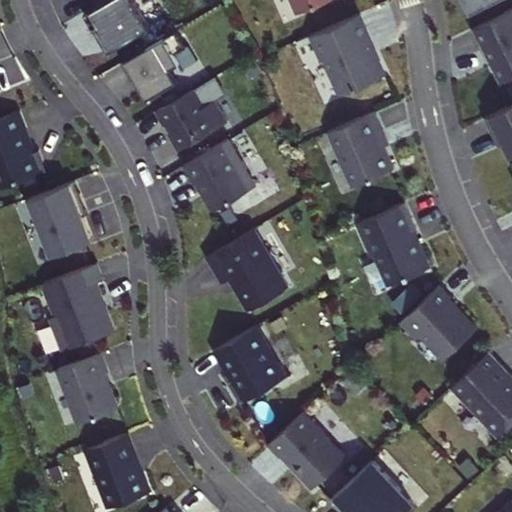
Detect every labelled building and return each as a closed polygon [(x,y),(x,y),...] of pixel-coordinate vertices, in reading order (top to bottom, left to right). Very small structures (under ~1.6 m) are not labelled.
[(151,26),(135,0),(106,0),(84,13),(92,28),(95,26),(109,51),(151,26)] [(291,0),(297,13),(325,0),(291,0)] [(457,0),(465,14),(492,0),(457,0)] [(511,76),(511,7),(471,28),(482,49),(485,47),(501,81),(511,76)] [(369,38),(358,13),(311,33),(323,59),(326,58),(341,92),(385,73),(374,49),(371,50),(366,39),(369,38)] [(186,46),(176,29),(121,61),(132,80),(136,78),(138,77),(146,90),(154,85),(158,92),(177,80),(170,68),(180,62),(174,53),(186,46)] [(147,98),(158,92),(154,85),(146,90),(138,77),(136,78),(147,98)] [(169,133),(178,149),(228,121),(215,99),(204,105),(194,88),(156,110),(165,124),(167,123),(172,131),(169,133)] [(511,95),(489,109),(511,149),(511,95)] [(375,107),(329,126),(354,185),(400,166),(375,107)] [(0,187),(47,169),(39,149),(32,152),(23,129),(26,127),(19,110),(0,117),(0,187)] [(228,138),(184,163),(195,182),(197,181),(213,210),(256,185),(228,138)] [(93,239),(79,203),(84,201),(75,179),(30,197),(52,254),(93,239)] [(408,197),(358,219),(386,286),(437,264),(408,197)] [(254,227),(206,255),(222,282),(230,277),(249,308),(288,286),(254,227)] [(50,317),(63,350),(115,329),(97,282),(104,279),(97,262),(42,283),(55,315),(50,317)] [(424,329),(442,351),(475,322),(442,284),(403,317),(418,334),(424,329)] [(228,381),(241,402),(286,375),(256,324),(213,349),(226,370),(230,368),(235,376),(228,381)] [(511,370),(491,347),(452,381),(497,433),(511,419),(511,370)] [(58,368),(79,422),(119,406),(111,387),(108,386),(103,373),(108,371),(100,352),(58,368)] [(304,410),(269,443),(281,455),(283,453),(290,460),(289,461),(314,487),(347,456),(304,410)] [(128,432),(86,448),(109,507),(148,492),(132,451),(135,450),(128,432)] [(373,458),(332,497),(345,511),(350,507),(352,509),(358,509),(360,511),(403,511),(414,502),(373,458)] [(511,511),(511,499),(498,511),(511,511)]
